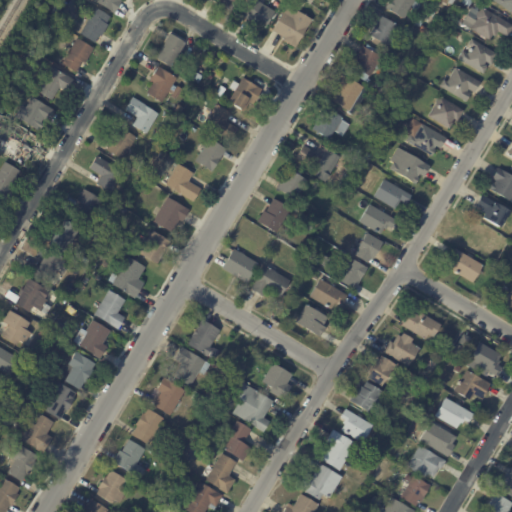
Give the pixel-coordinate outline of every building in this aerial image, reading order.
[(120,0),(122,1),(114,14),(92,0),(120,0)] [(257,0),(275,12),(264,29),(253,22),(252,23),(240,15),(250,0),(257,0)] [(299,7),(295,4),(298,0),(303,3),(300,8),(299,7)] [(405,20),(386,8),(390,0),(416,0),(415,1),(421,5),(417,11),(412,8),(405,20)] [(511,0),(511,12),(492,0),(511,0)] [(62,10),(58,17),(51,13),(55,5),(62,10)] [(290,9),(295,12),(296,11),(312,20),(295,48),(283,40),(284,38),(272,31),(283,12),(284,12),(287,7),(290,9)] [(102,35),(101,36),(99,35),(94,43),(80,34),(95,8),(110,17),(106,23),(108,25),(102,35)] [(511,27),(506,38),(496,32),(493,37),(491,36),(488,41),(461,25),(471,9),(478,13),(481,8),(511,27)] [(370,35),(381,15),(400,27),(388,46),(382,42),(379,47),(372,42),(375,38),(370,35)] [(417,18),(423,21),(420,27),(414,23),(417,18)] [(170,34),(194,50),(188,59),(180,54),(171,68),(155,58),(165,43),(164,42),(169,34),(170,34)] [(87,60),(85,63),(82,62),(76,72),(61,64),(77,38),(94,49),(87,60)] [(497,56),(491,65),(486,62),(485,64),(487,65),(486,67),(487,68),(483,74),(458,58),(463,51),(468,54),(469,51),(470,49),(471,49),(472,48),(467,45),(471,38),(497,54),(497,56)] [(354,54),(358,55),(363,46),(387,60),(383,69),(377,66),(371,77),(362,72),(359,77),(351,72),(353,67),(348,64),(354,54)] [(25,53),(32,51),(34,57),(28,60),(25,53)] [(60,72),(73,80),(66,92),(59,88),(51,100),(36,91),(51,66),(60,72)] [(153,74),(158,66),(177,77),(170,89),(173,91),(171,94),(168,92),(162,102),(147,93),(152,83),(149,81),(153,74)] [(399,75),(403,68),(411,73),(406,80),(399,75)] [(479,84),(474,93),(468,90),(467,91),(471,94),(465,102),(440,86),(444,80),(447,82),(456,68),(480,82),(479,84)] [(191,80),(196,72),(202,77),(197,84),(191,80)] [(363,89),(349,111),(332,101),(340,88),(338,86),(344,76),(364,88),(363,89)] [(261,91),(254,102),(251,100),(244,112),(227,102),(234,91),(229,88),(233,81),(239,84),(242,78),(261,89),(261,91)] [(220,97),(215,94),(220,86),(225,89),(220,97)] [(7,96),(10,92),(15,95),(12,100),(7,96)] [(170,95),(176,99),(172,104),(167,100),(170,95)] [(133,124),(137,117),(125,110),(133,97),(158,114),(146,133),(132,125),(133,124)] [(464,111),(458,121),(454,119),(452,122),(453,122),(449,129),(428,116),(440,97),(464,111)] [(53,113),(48,122),(43,119),(37,130),(15,117),(21,106),(25,108),(27,103),(28,104),(32,98),(54,111),(53,113)] [(388,102),(385,107),(378,103),(381,98),(388,102)] [(229,114),(225,121),(238,129),(231,140),(204,124),(216,104),(230,112),(229,114)] [(329,140),(312,129),(326,107),(343,118),(341,120),(349,126),(343,136),(335,131),(329,140)] [(446,140),(440,149),(437,147),(436,147),(435,146),(434,149),(435,150),(432,156),(406,141),(410,135),(405,133),(413,119),(446,138),(446,140)] [(388,128),(383,125),(386,120),(391,123),(388,128)] [(37,141),(22,166),(0,152),(0,131),(4,125),(15,132),(18,127),(38,139),(37,141)] [(130,147),(122,160),(106,150),(120,128),(136,137),(130,147)] [(224,151),(211,172),(194,161),(209,138),(226,149),(224,151)] [(304,145),(315,153),(320,145),(340,157),(329,176),(322,172),(319,178),(314,175),(318,169),(297,156),(304,145)] [(429,168),(424,177),(419,174),(418,177),(419,178),(415,185),(390,169),(393,163),(390,161),(398,148),(430,167),(429,168)] [(169,155),(165,162),(158,158),(162,151),(169,155)] [(97,184),(101,176),(89,169),(97,156),(123,172),(111,193),(96,185),(97,184)] [(10,190),(6,196),(0,192),(0,170),(5,162),(21,172),(10,190)] [(142,172),(137,169),(141,162),(146,165),(142,172)] [(192,175),(188,182),(200,189),(193,202),(166,185),(178,164),(193,173),(192,175)] [(511,198),(510,202),(489,188),(492,183),(494,184),(496,181),(491,178),(498,168),(511,176),(511,198)] [(276,189),(288,169),(307,180),(296,200),(276,189)] [(410,198),(407,204),(401,200),(395,210),(374,196),(384,180),(411,196),(410,198)] [(335,190),(339,184),(344,187),(341,193),(335,190)] [(75,213),(80,203),(76,201),(84,189),(104,202),(90,224),(73,214),(75,213)] [(482,212),(482,211),(476,207),(483,196),(511,213),(502,229),(484,219),(485,216),(481,213),(482,212)] [(188,212),(182,222),(179,220),(171,233),(153,222),(168,197),(189,210),(188,212)] [(257,221),(263,211),(265,212),(273,199),(290,210),(275,234),(257,221)] [(394,227),(392,230),(387,227),(386,230),(384,229),(380,235),(359,223),(369,204),(398,221),(394,227)] [(80,229),(65,254),(50,245),(65,220),(80,229)] [(167,247),(156,264),(139,254),(152,231),(170,242),(167,247)] [(373,259),(372,260),(371,259),(368,264),(354,255),(367,233),(383,243),(373,259)] [(237,275),(233,273),(231,275),(221,269),(233,249),(258,264),(247,282),(237,275)] [(451,269),(454,265),(452,264),(454,260),(450,258),(455,249),(483,266),(472,283),(450,270),(451,269)] [(34,275),(49,250),(64,259),(49,284),(34,275)] [(141,289),(135,299),(112,285),(112,284),(107,281),(112,273),(117,277),(129,258),(145,268),(138,280),(144,284),(141,289)] [(358,285),(356,284),(353,289),(338,280),(351,259),(367,269),(358,285)] [(259,295),(250,290),(264,266),(290,281),(280,298),(266,290),(262,297),(259,295)] [(37,310),(33,307),(29,313),(15,304),(23,292),(21,291),(29,279),(53,294),(49,301),(48,300),(45,304),(51,308),(46,315),(37,310)] [(346,295),(347,296),(342,304),(339,302),(336,305),(335,304),(331,310),(309,297),(320,279),(346,295)] [(511,285),(502,302),(511,307),(511,285)] [(15,304),(0,294),(0,292),(3,288),(19,297),(15,304)] [(124,319),(121,324),(125,326),(122,332),(118,329),(117,330),(93,315),(97,308),(95,308),(94,308),(93,306),(93,304),(95,302),(97,302),(99,302),(100,304),(108,291),(125,301),(117,313),(125,318),(124,319)] [(323,331),(320,337),(295,322),(306,305),(328,318),(323,326),(325,328),(323,331)] [(66,312),(70,306),(77,311),(73,317),(66,312)] [(2,335),(8,326),(2,322),(9,311),(30,323),(26,330),(32,334),(29,338),(28,338),(24,345),(19,342),(17,346),(2,337),(2,335)] [(401,326),(410,311),(419,316),(421,313),(441,326),(434,338),(429,335),(425,340),(401,326)] [(104,351),(100,359),(72,343),(80,329),(86,332),(92,320),(111,331),(103,345),(107,347),(104,351)] [(204,321),(220,331),(210,347),(219,353),(214,361),(207,356),(206,357),(186,344),(202,320),(204,321)] [(38,335),(43,328),(50,333),(45,340),(38,335)] [(384,353),(390,342),(393,344),(398,335),(402,338),(404,334),(413,340),(411,344),(421,349),(409,368),(384,353)] [(464,334),(471,339),(465,349),(457,344),(464,334)] [(499,365),(498,366),(502,368),(497,377),(488,372),(485,376),(466,364),(479,342),(501,356),(498,360),(501,362),(499,365)] [(452,351),(455,346),(463,352),(460,356),(452,351)] [(0,370),(0,348),(19,360),(10,376),(0,370)] [(174,360),(181,348),(205,362),(190,387),(173,377),(181,364),(174,360)] [(90,376),(85,384),(84,383),(79,391),(64,381),(67,378),(62,375),(76,352),(96,365),(92,370),(93,371),(90,376)] [(383,387),(367,378),(378,359),(379,360),(381,356),(396,365),(383,387)] [(436,365),(432,372),(425,369),(430,361),(436,365)] [(292,376),(287,384),(291,387),(282,400),(269,392),(271,388),(261,382),(273,364),(292,376)] [(452,370),(455,365),(461,369),(458,374),(452,370)] [(489,384),(490,384),(481,400),(473,395),(470,401),(454,392),(466,371),(489,384)] [(153,406),(161,393),(156,390),(164,378),(185,392),(178,402),(182,405),(178,411),(174,409),(170,416),(153,406)] [(72,402),(66,412),(65,412),(59,421),(45,412),(56,394),(52,392),(57,383),(76,394),(73,398),(74,399),(72,402)] [(273,403),(263,418),(270,422),(263,433),(232,414),(240,400),(235,396),(243,383),(273,402),(273,403)] [(379,398),(369,413),(350,401),(355,394),(356,394),(361,387),(363,388),(367,383),(383,392),(379,398)] [(386,392),(389,386),(400,392),(397,398),(386,392)] [(455,404),(472,414),(467,423),(463,421),(461,424),(460,423),(456,429),(435,416),(445,398),(455,404)] [(371,428),(361,443),(341,430),(344,425),(342,423),(344,420),(340,418),(345,409),(358,417),(360,413),(365,416),(362,420),(372,426),(371,428)] [(148,446),(132,437),(137,426),(136,425),(142,414),(144,415),(147,410),(164,419),(148,446)] [(48,444),(43,454),(20,440),(36,413),(53,423),(46,435),(52,438),(48,444)] [(251,431),(243,444),(251,449),(242,462),(220,448),(236,421),(251,430),(251,431)] [(422,430),(426,422),(430,424),(426,432),(422,430)] [(452,451),(448,457),(425,444),(436,425),(456,437),(452,444),(455,446),(452,451)] [(387,435),(389,430),(395,433),(393,438),(387,435)] [(339,471),(321,461),(329,448),(324,445),(333,431),(355,444),(339,471)] [(118,466),(112,463),(119,451),(121,452),(128,440),(145,450),(136,465),(144,470),(139,479),(118,466)] [(26,476),(22,483),(7,474),(15,460),(10,457),(18,446),(36,457),(34,462),(36,463),(28,476),(26,475),(26,476)] [(445,463),(441,470),(439,468),(432,478),(427,474),(424,478),(406,467),(420,446),(446,462),(445,463)] [(235,464),(228,476),(235,481),(226,495),(205,482),(222,454),(236,463),(235,464)] [(336,488),(329,499),(323,495),(319,501),(298,488),(306,474),(312,477),(320,465),(342,478),(336,488)] [(506,476),(510,469),(511,470),(511,498),(498,489),(506,476)] [(96,494),(99,490),(97,489),(104,478),(106,478),(110,471),(126,481),(120,491),(125,494),(119,504),(114,501),(112,505),(96,495),(96,494)] [(413,477),(430,486),(420,503),(419,502),(415,507),(401,499),(410,483),(405,480),(408,475),(413,478),(413,477)] [(12,506),(11,507),(9,506),(5,511),(0,511),(0,483),(3,479),(20,489),(17,494),(18,495),(12,506)] [(222,497),(213,511),(208,508),(205,511),(187,511),(183,509),(199,482),(222,496),(222,497)] [(153,493),(147,489),(150,485),(156,488),(153,493)] [(485,511),(493,499),(496,494),(511,504),(511,506),(508,511),(485,511)] [(283,511),(286,507),(291,510),(301,495),(318,505),(314,511),(283,511)] [(376,506),(370,502),(374,495),(380,500),(376,506)] [(378,511),(381,507),(385,509),(392,498),(413,511),(378,511)] [(82,511),(83,510),(89,500),(108,511),(107,511),(82,511)]
